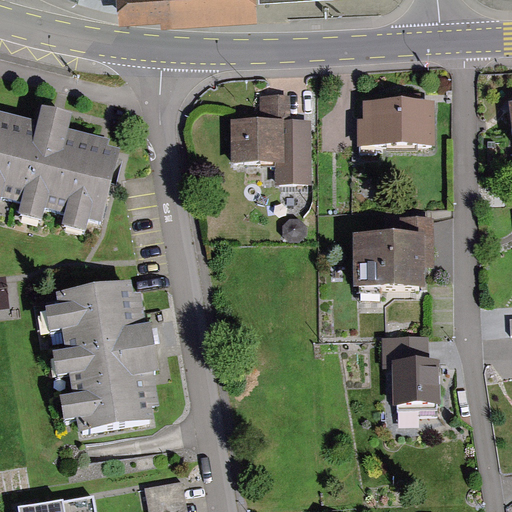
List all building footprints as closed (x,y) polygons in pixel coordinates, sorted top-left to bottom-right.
[(162,28),(258,21),(256,0),(116,0),(119,26),(161,23),(162,28)] [(275,183),(313,182),(312,117),(291,118),(291,96),(263,96),(264,120),(231,121),(232,164),(275,163),(275,183)] [(357,148),(435,147),(434,101),(362,102),(363,118),(357,118),(357,148)] [(87,220),(100,223),(118,149),(105,146),(107,137),(68,128),(72,112),(41,104),(37,120),(0,110),(0,202),(2,197),(21,202),(19,213),(43,219),(46,208),(66,213),(63,224),(85,229),(87,220)] [(355,292),(413,290),(411,236),(354,238),(355,292)] [(80,436),(155,423),(153,408),(161,407),(156,377),(163,376),(154,323),(148,324),(143,296),(134,298),(132,284),(59,296),(62,309),(49,311),(53,334),(65,332),(69,354),(58,356),(62,378),(70,376),(74,398),(63,399),(67,423),(78,421),(80,436)] [(437,404),(441,404),(440,358),(430,358),(430,338),(382,339),(383,370),(391,370),(392,406),(398,406),(398,418),(437,417),(437,404)] [(149,511),(187,511),(182,483),(145,490),(149,511)] [(21,511),(94,511),(92,497),(21,509),(21,511)]
